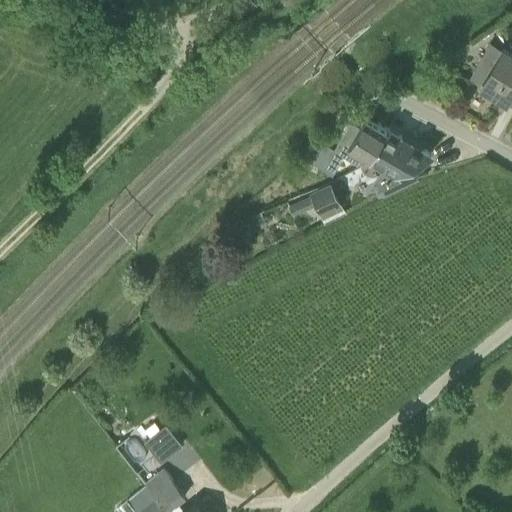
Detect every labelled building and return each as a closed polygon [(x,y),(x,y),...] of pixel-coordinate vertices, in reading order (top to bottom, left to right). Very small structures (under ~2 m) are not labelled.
[(511,54),(501,48),(495,60),(483,53),(469,78),(482,86),(507,100),(511,92),(511,54)] [(371,159),(387,127),(366,115),(358,128),(351,124),(346,131),(333,125),(312,136),(310,135),(297,155),(323,169),(332,174),(343,155),(360,165),(365,155),(371,159)] [(431,153),(387,127),(371,159),(395,172),(378,181),(383,191),(409,177),(405,167),(431,153)] [(347,211),(330,181),(310,192),(310,193),(288,205),(294,216),(316,204),(326,222),(347,211)] [(251,213),(240,217),(241,222),(253,218),(251,213)] [(251,228),(234,221),(224,231),(246,240),(251,228)] [(144,428),(150,435),(159,427),(154,421),(144,428)] [(147,445),(159,460),(169,452),(180,444),(172,434),(164,424),(159,427),(150,435),(143,440),(147,445)] [(143,484),(145,486),(166,511),(199,511),(193,505),(185,511),(177,501),(186,494),(163,468),(143,484)] [(166,511),(145,486),(131,497),(126,501),(134,510),(135,511),(166,511)]
